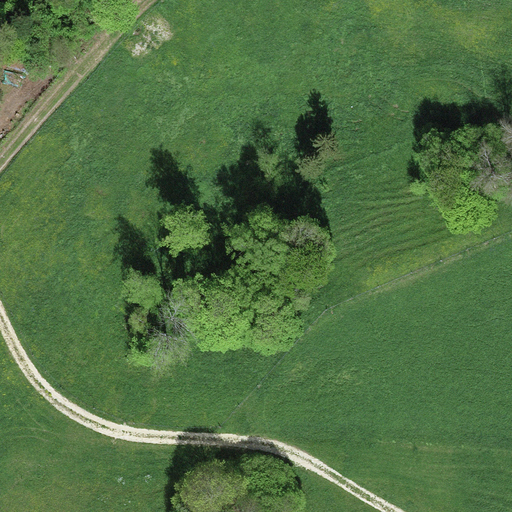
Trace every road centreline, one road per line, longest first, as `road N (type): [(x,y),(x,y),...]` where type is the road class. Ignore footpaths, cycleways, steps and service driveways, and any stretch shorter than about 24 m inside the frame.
road 1 (track): [(394,511),(236,448),(90,427),(39,391),(0,314)]
road 2 (track): [(0,163),(152,0)]
